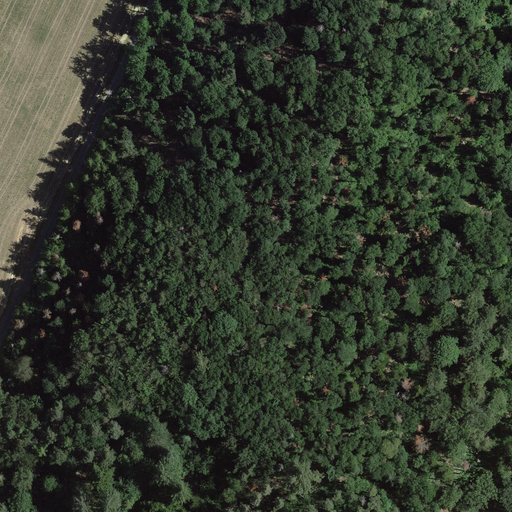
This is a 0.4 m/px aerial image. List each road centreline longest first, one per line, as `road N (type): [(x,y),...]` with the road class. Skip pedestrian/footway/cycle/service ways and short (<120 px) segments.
road 1 (track): [(0,329),(148,0)]
road 2 (track): [(381,0),(315,237)]
